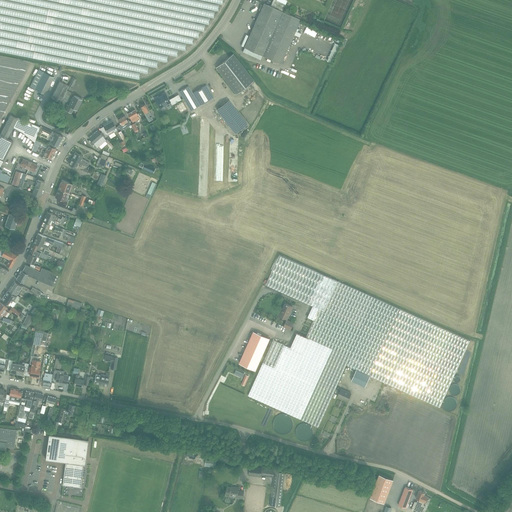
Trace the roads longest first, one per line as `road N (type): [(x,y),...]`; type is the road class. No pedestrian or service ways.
road 1 (unclassified): [(473,511),(386,469),(112,403)]
road 2 (tertiary): [(44,201),(78,136),(191,63),(238,0)]
